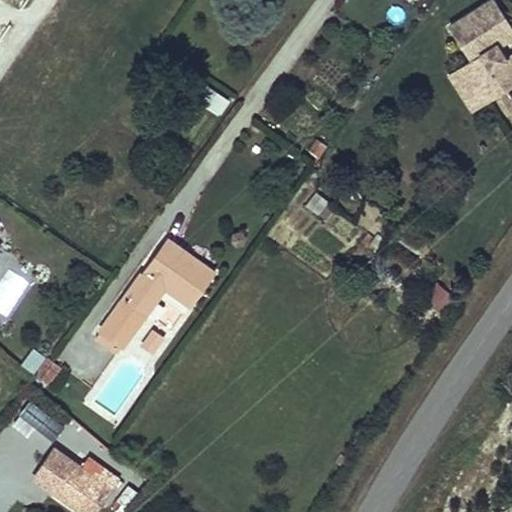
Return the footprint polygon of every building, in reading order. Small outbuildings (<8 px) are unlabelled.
[(511,89),(511,70),(508,63),(498,47),(511,38),(511,26),(496,0),(452,27),(474,62),(467,66),(490,103),(511,89)] [(220,116),(231,100),(214,89),(203,105),(220,116)] [(168,244),(154,262),(162,268),(176,250),(168,244)] [(162,268),(154,262),(100,336),(120,350),(165,290),(189,307),(212,276),(176,250),(162,268)] [(440,282),(424,296),(441,316),(458,302),(440,282)] [(157,333),(144,352),(158,361),(170,343),(157,333)] [(35,372),(45,355),(31,348),(22,365),(35,372)] [(49,386),(62,367),(47,357),(34,375),(49,386)] [(37,428),(53,441),(65,426),(32,399),(12,423),(29,437),(37,428)] [(50,489),(71,458),(58,450),(37,480),(50,489)] [(83,511),(97,511),(121,479),(109,470),(102,480),(71,458),(50,489),(83,511)]
